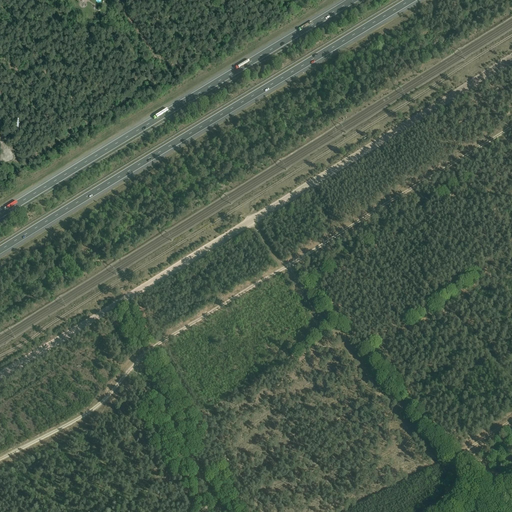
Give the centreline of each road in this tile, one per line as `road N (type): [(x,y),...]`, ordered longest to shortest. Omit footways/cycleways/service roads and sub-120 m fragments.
road 1 (track): [(0,355),(511,35)]
road 2 (motorway): [(0,250),(411,0)]
road 3 (motorway): [(351,0),(0,214)]
road 4 (track): [(71,0),(85,25),(120,32),(151,80),(87,124),(0,3)]
